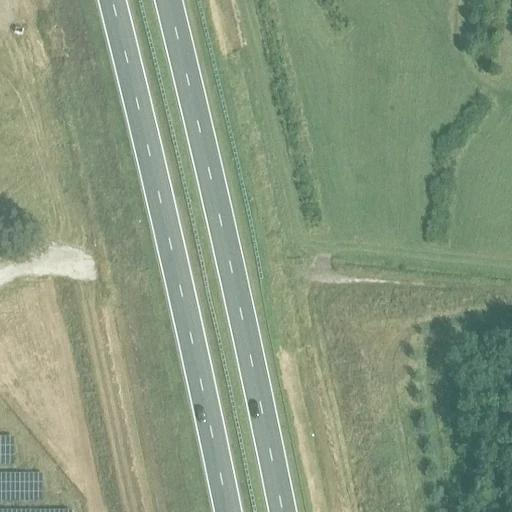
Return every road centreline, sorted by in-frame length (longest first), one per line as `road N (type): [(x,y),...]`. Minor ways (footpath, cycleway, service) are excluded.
road 1 (trunk): [(110,0),(227,511)]
road 2 (trunk): [(281,511),(169,0)]
road 3 (track): [(511,296),(302,275)]
road 4 (track): [(456,0),(458,64),(469,81),(511,100)]
